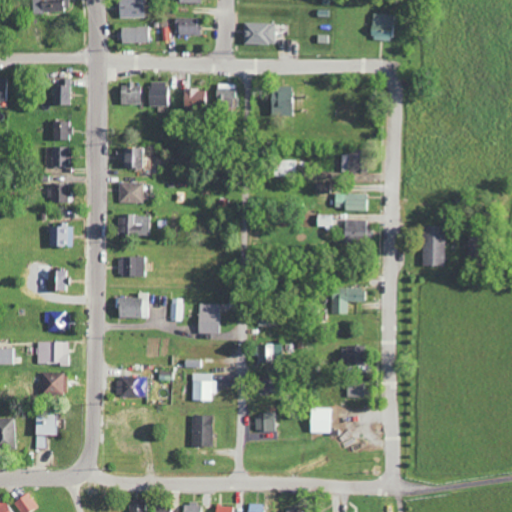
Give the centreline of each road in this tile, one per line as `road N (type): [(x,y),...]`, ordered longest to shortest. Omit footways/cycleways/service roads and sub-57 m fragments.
road 1 (residential): [(92,479),(101,302),(99,0)]
road 2 (residential): [(241,482),(250,64)]
road 3 (residential): [(389,478),(396,460),(398,94),(390,72)]
road 4 (residential): [(0,58),(390,72)]
road 5 (residential): [(389,478),(362,486),(75,478)]
